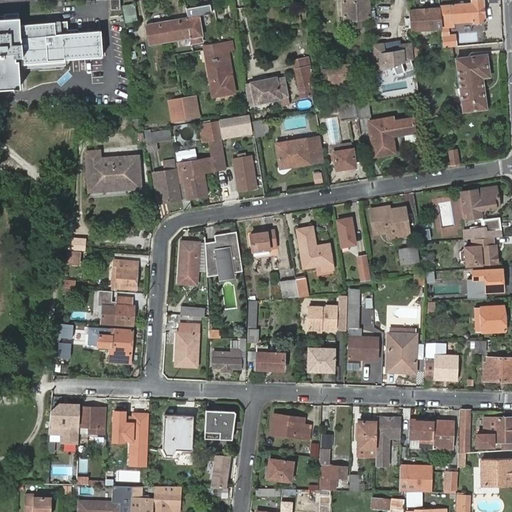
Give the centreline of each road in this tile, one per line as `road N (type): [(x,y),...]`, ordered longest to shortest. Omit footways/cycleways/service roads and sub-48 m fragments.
road 1 (residential): [(152,388),(166,228),(511,164)]
road 2 (residential): [(511,402),(256,391)]
road 3 (residential): [(256,391),(240,511)]
